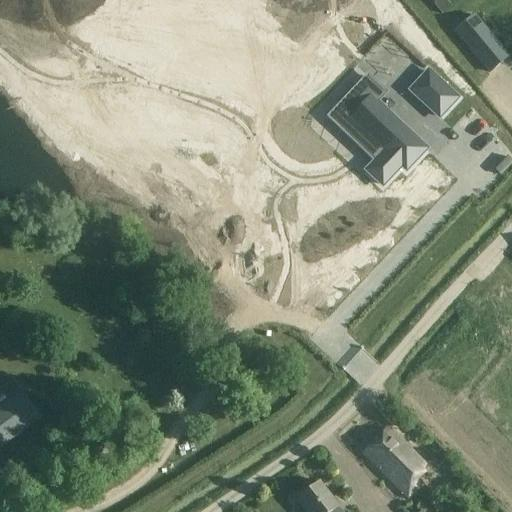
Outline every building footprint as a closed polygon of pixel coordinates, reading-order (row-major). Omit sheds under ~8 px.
[(453,34),(434,49),(469,91),(487,75),(453,34)] [(434,74),(414,90),(439,120),(459,103),(434,74)] [(380,81),(349,107),(389,155),(368,173),(381,188),(402,171),(406,175),(427,157),(384,105),(393,97),(380,81)] [(447,161),(466,178),(502,140),(483,123),(447,161)] [(22,392),(0,408),(0,449),(0,450),(42,419),(22,392)] [(364,454),(408,498),(418,487),(412,481),(427,467),(389,429),(364,454)] [(341,511),(320,483),(296,500),(305,511),(341,511)]
